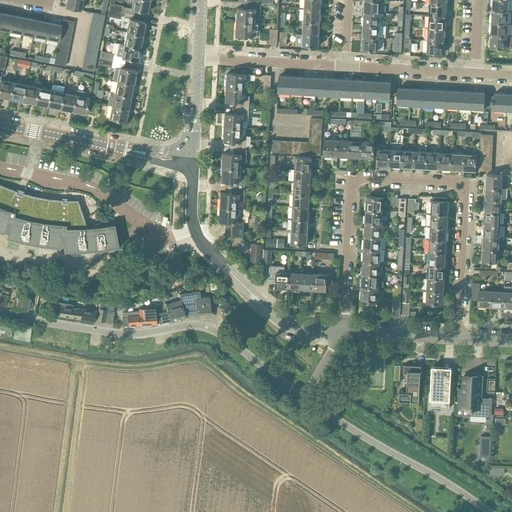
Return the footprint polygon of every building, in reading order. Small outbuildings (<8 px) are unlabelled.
[(81,10),(82,0),(66,0),(65,7),(81,10)] [(149,0),(132,0),(131,9),(147,12),(149,0)] [(304,0),(304,8),(320,9),(320,0),(304,0)] [(364,0),(364,11),(379,12),(380,0),(364,0)] [(492,0),(492,10),(508,11),(508,0),(492,0)] [(237,21),(255,22),(255,15),(260,15),(261,3),(248,2),(248,8),(237,7),(237,21)] [(429,3),(429,15),(444,16),(445,3),(429,3)] [(109,10),(121,12),(123,6),(110,4),(109,10)] [(304,8),(304,21),(319,22),(320,9),(304,8)] [(121,12),(109,10),(108,16),(120,18),(121,12)] [(492,10),(491,22),(507,23),(508,11),(492,10)] [(364,11),(363,24),(379,25),(379,12),(364,11)] [(12,15),(0,13),(0,14),(0,28),(9,31),(12,15)] [(92,19),(103,21),(104,15),(93,13),(92,19)] [(25,18),(12,15),(9,31),(21,33),(25,18)] [(444,28),(444,16),(429,15),(428,27),(444,28)] [(37,20),(25,18),(21,33),(34,36),(37,20)] [(90,25),(102,27),(103,21),(92,19),(90,25)] [(126,32),(142,35),(145,22),(129,19),(126,32)] [(49,22),(37,20),(34,36),(46,38),(49,22)] [(63,20),(62,25),(61,26),(72,28),(74,22),(63,20)] [(255,22),(237,21),(236,35),(259,37),(260,30),(254,30),(255,22)] [(319,34),(319,22),(304,21),(303,33),(319,34)] [(62,25),(49,22),(46,38),(59,40),(59,38),(60,32),(61,26),(62,25)] [(506,35),(507,23),(491,22),(490,34),(506,35)] [(378,37),(379,25),(363,24),(362,36),(378,37)] [(102,27),(90,25),(89,31),(101,34),(102,27)] [(71,34),(72,28),(61,26),(60,32),(71,34)] [(443,41),(444,28),(428,27),(427,40),(443,41)] [(276,44),(277,29),(274,29),(270,29),(269,44),(276,44)] [(88,37),(100,40),(101,34),(89,31),(88,37)] [(70,41),(71,34),(60,32),(59,38),(70,41)] [(140,48),(142,35),(126,32),(124,44),(140,48)] [(296,34),(296,45),(302,46),(318,47),(319,34),(303,33),(303,34),(296,34)] [(506,35),(490,34),(490,47),(511,48),(511,36),(506,36),(506,35)] [(378,37),(362,36),(362,49),(377,50),(378,37)] [(87,44),(98,46),(100,40),(88,37),(87,44)] [(69,47),(70,41),(59,38),(59,40),(58,45),(69,47)] [(401,38),(395,38),(394,38),(393,51),(401,51),(401,38)] [(443,41),(427,40),(427,53),(442,53),(443,41)] [(85,50),(97,52),(98,46),(87,44),(85,50)] [(140,48),(124,44),(124,45),(118,44),(115,56),(121,57),(137,60),(140,48)] [(68,53),(69,47),(58,45),(57,51),(68,53)] [(84,56),(96,59),(97,52),(85,50),(84,56)] [(66,59),(68,53),(57,51),(55,57),(66,59)] [(99,58),(112,61),(114,54),(101,51),(99,58)] [(96,59),(84,56),(83,63),(95,65),(96,59)] [(54,63),(55,64),(65,66),(66,59),(55,57),(54,63)] [(112,61),(99,58),(98,64),(111,67),(112,61)] [(95,65),(83,63),(82,69),(93,71),(95,65)] [(112,79),(117,80),(133,83),(135,71),(119,67),(119,68),(114,67),(112,79)] [(226,87),(245,88),(245,80),(250,80),(250,74),(227,73),(226,87)] [(279,76),(278,82),(278,92),(290,92),(291,76),(279,76)] [(290,92),(303,93),(304,77),(291,76),(290,92)] [(303,93),(315,94),(316,78),(304,77),(303,93)] [(315,94),(327,94),(328,78),(316,78),(315,94)] [(327,94),(340,95),(341,79),(328,78),(327,94)] [(340,95),(352,96),(353,80),(341,79),(340,95)] [(0,96),(10,99),(13,83),(0,80),(0,81),(0,96)] [(130,96),(133,83),(117,80),(114,93),(130,96)] [(352,96),(365,96),(366,80),(353,80),(352,96)] [(365,96),(377,97),(378,81),(366,80),(365,96)] [(378,81),(377,97),(390,98),(391,82),(378,81)] [(26,85),(13,83),(10,99),(23,101),(26,85)] [(23,101),(35,104),(38,88),(26,85),(23,101)] [(245,88),(226,87),(226,101),(236,101),(236,107),(249,108),(249,96),(244,95),(245,88)] [(51,90),(38,88),(35,104),(48,106),(51,90)] [(409,104),(410,88),(397,88),(397,104),(409,104)] [(422,89),(410,88),(409,104),(422,105),(422,89)] [(435,90),(422,89),(422,105),(434,106),(435,90)] [(63,92),(51,90),(48,106),(60,109),(63,92)] [(76,95),(73,111),(85,113),(90,92),(77,90),(76,95)] [(447,90),(435,90),(434,106),(446,106),(447,90)] [(460,91),(447,90),(446,106),(459,107),(460,91)] [(472,92),(460,91),(459,107),(471,108),(472,92)] [(76,95),(63,92),(60,109),(73,111),(76,95)] [(484,108),(485,96),(485,92),(472,92),(471,108),(484,108)] [(128,109),(130,96),(114,93),(112,105),(128,109)] [(493,97),(493,109),(505,110),(506,94),(494,93),(493,97)] [(493,109),(493,97),(485,96),(484,108),(493,109)] [(97,103),(91,101),(88,114),(95,115),(97,103)] [(128,109),(112,105),(109,118),(125,121),(128,109)] [(224,127),(243,128),(243,120),(248,120),(249,108),(236,107),(235,113),(225,113),(224,127)] [(234,147),(247,148),(247,136),(242,136),(243,128),(224,127),(224,141),(234,141),(234,147)] [(336,155),(337,140),(324,139),(323,155),(336,155)] [(349,140),(337,140),(336,155),(348,156),(349,140)] [(348,156),(361,157),(362,141),(349,140),(348,156)] [(321,142),(309,142),(303,141),(302,153),(320,154),(321,142)] [(362,141),(361,157),(373,157),(374,142),(362,141)] [(247,148),(234,147),(233,153),(223,153),(222,167),(241,168),(241,160),(246,160),(247,148)] [(389,165),(390,150),(377,149),(376,165),(389,165)] [(389,165),(401,166),(402,150),(390,150),(389,165)] [(401,166),(413,167),(414,151),(402,150),(401,166)] [(413,167),(426,167),(427,152),(414,151),(413,167)] [(426,167),(438,168),(439,152),(427,152),(426,167)] [(438,168),(451,169),(452,153),(439,152),(438,168)] [(451,169),(463,169),(464,154),(452,153),(451,169)] [(463,169),(476,170),(477,154),(464,154),(463,169)] [(295,169),(310,170),(311,157),(295,156),(295,169)] [(241,168),(222,167),(222,181),(232,181),(231,187),(245,188),(245,175),(240,175),(241,168)] [(295,169),(294,181),(310,182),(310,170),(295,169)] [(487,174),(486,186),(502,187),(502,175),(487,174)] [(294,181),(294,193),(309,194),(310,182),(294,181)] [(34,196),(27,194),(22,193),(22,195),(16,193),(17,191),(14,190),(3,186),(0,184),(0,231),(3,233),(3,231),(7,232),(6,238),(24,242),(47,246),(59,248),(60,246),(64,246),(64,251),(82,251),(101,250),(119,247),(114,223),(98,226),(86,227),(77,200),(66,200),(66,203),(62,202),(62,200),(48,199),(34,196)] [(486,186),(485,199),(501,200),(502,187),(486,186)] [(245,188),(231,187),(231,193),(221,193),(220,207),(239,208),(239,200),(244,200),(245,188)] [(294,193),(293,206),(308,207),(309,194),(294,193)] [(366,209),(382,210),(383,197),(366,196),(366,209)] [(431,213),(447,213),(448,198),(432,197),(431,213)] [(415,202),(415,199),(409,198),(408,211),(419,212),(419,202),(415,202)] [(485,199),(485,211),(500,212),(501,200),(485,199)] [(293,206),(292,218),(308,219),(308,207),(293,206)] [(239,208),(220,207),(219,221),(226,221),(225,234),(243,234),(243,216),(238,215),(239,208)] [(366,209),(365,222),(381,223),(382,210),(366,209)] [(485,211),(484,224),(500,225),(500,212),(485,211)] [(447,226),(447,213),(431,213),(430,225),(447,226)] [(307,232),(308,219),(292,218),(292,231),(307,232)] [(365,222),(364,235),(381,236),(381,223),(365,222)] [(484,224),(483,236),(499,237),(500,225),(484,224)] [(446,239),(447,226),(430,225),(430,238),(446,239)] [(307,232),(292,231),(291,244),(306,244),(307,232)] [(364,235),(364,247),(380,248),(381,236),(364,235)] [(498,249),(498,248),(499,237),(483,236),(482,248),(484,248),(498,249)] [(445,252),(446,248),(446,239),(430,238),(429,251),(445,252)] [(251,261),(262,262),(263,244),(252,243),(251,261)] [(364,247),(363,260),(379,261),(380,248),(364,247)] [(498,249),(484,248),(482,248),(482,253),(480,253),(480,260),(482,260),(482,261),(498,262),(498,249)] [(445,265),(445,252),(429,251),(428,264),(445,265)] [(363,260),(362,273),(378,274),(379,261),(363,260)] [(444,277),(445,265),(428,264),(428,276),(444,277)] [(289,272),(284,272),(284,266),(270,265),(269,274),(276,274),(276,288),(288,288),(289,272)] [(98,270),(100,278),(109,275),(107,268),(98,270)] [(301,273),(289,272),(288,288),(301,289),(301,273)] [(301,289),(313,290),(314,274),(301,273),(301,289)] [(378,287),(378,274),(362,273),(362,286),(378,287)] [(314,274),(313,290),(326,290),(326,285),(332,285),(333,275),(314,274)] [(444,290),(444,277),(428,276),(427,290),(444,290)] [(472,283),(471,299),(478,299),(478,306),(490,306),(491,290),(479,290),(480,283),(472,283)] [(511,285),(504,286),(504,291),(503,307),(511,307),(511,285)] [(19,292),(16,307),(15,308),(28,312),(28,310),(31,300),(30,299),(30,298),(29,297),(31,288),(21,286),(19,292)] [(378,287),(362,286),(361,299),(377,300),(378,287)] [(444,290),(427,290),(426,302),(443,303),(444,290)] [(504,291),(491,290),(490,306),(503,307),(504,291)] [(189,292),(190,312),(196,312),(196,315),(210,314),(210,297),(200,297),(199,291),(189,292)] [(190,312),(189,292),(179,294),(180,300),(167,304),(172,320),(185,316),(185,313),(190,312)] [(99,305),(96,321),(103,322),(106,306),(105,306),(106,301),(100,300),(99,305)] [(59,316),(94,321),(95,312),(77,309),(77,310),(65,308),(65,305),(64,303),(59,302),(56,304),(55,309),(56,311),(59,312),(59,316)] [(138,325),(152,324),(157,324),(156,314),(155,314),(155,308),(139,309),(139,311),(139,316),(137,316),(138,325)] [(105,323),(112,324),(114,312),(107,311),(105,323)] [(122,318),(122,327),(138,325),(137,316),(139,316),(139,311),(127,313),(128,313),(123,314),(123,318),(122,318)] [(167,312),(158,314),(159,323),(169,322),(168,313),(167,312)] [(0,321),(0,329),(5,331),(10,332),(12,332),(13,324),(0,321)] [(13,335),(13,337),(29,339),(29,338),(31,327),(15,324),(13,335)] [(399,392),(399,400),(406,400),(419,401),(419,391),(421,371),(421,370),(421,366),(415,365),(404,365),(404,369),(403,373),(407,373),(407,391),(399,391),(399,392)] [(430,396),(429,407),(432,407),(432,406),(444,407),(444,408),(449,408),(450,389),(450,388),(451,375),(451,367),(432,366),(431,380),(432,380),(431,396),(430,396)] [(463,388),(462,405),(470,405),(470,411),(471,411),(471,415),(491,417),(492,398),(483,398),(480,398),(481,390),(481,376),(463,376),(463,388)] [(463,388),(458,388),(456,415),(471,415),(471,411),(470,411),(470,405),(462,405),(463,388)] [(481,436),(480,447),(480,456),(490,456),(491,436),(481,436)]
